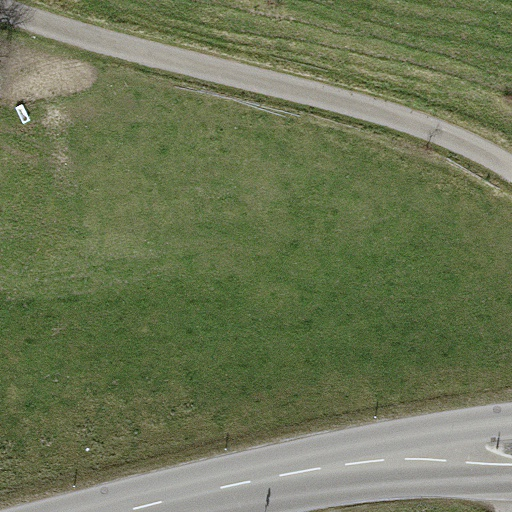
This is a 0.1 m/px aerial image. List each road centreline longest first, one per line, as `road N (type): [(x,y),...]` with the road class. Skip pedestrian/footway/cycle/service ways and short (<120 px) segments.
road 1 (track): [(511,173),(457,135),(68,38),(0,10)]
road 2 (tertiary): [(511,450),(339,464),(140,511)]
